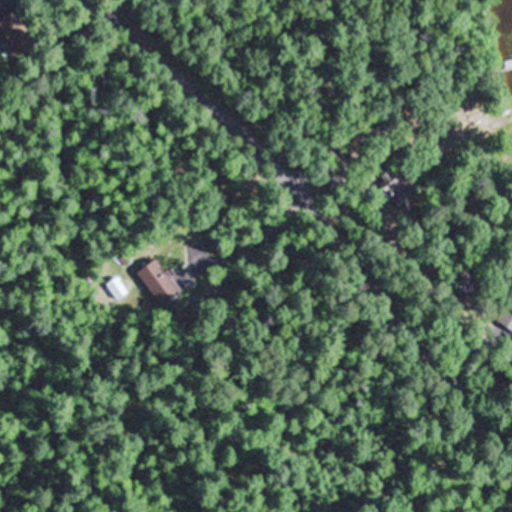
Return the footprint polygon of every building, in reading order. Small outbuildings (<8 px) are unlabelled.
[(22,43),(28,39),(21,29),(15,32),(22,43)] [(457,110),(469,141),(511,124),(499,93),(457,110)] [(184,295),(158,259),(138,275),(163,310),(184,295)] [(105,284),(117,301),(128,293),(116,276),(105,284)] [(511,328),(511,309),(511,310),(511,302),(496,302),(496,328),(511,328)]
